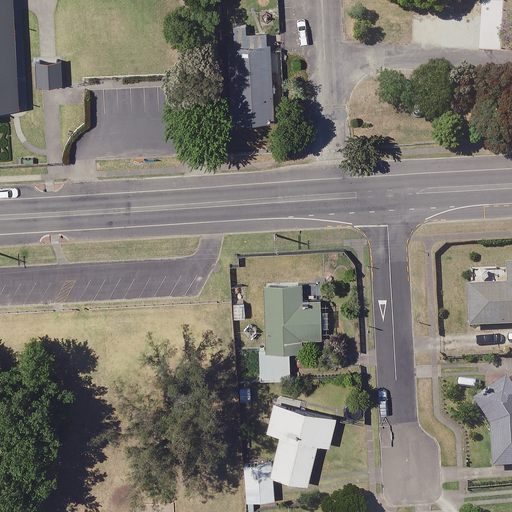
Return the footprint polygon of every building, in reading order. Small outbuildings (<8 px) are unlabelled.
[(13,0),(0,0),(0,102),(19,99),(13,0)] [(274,36),(232,37),(234,123),(276,122),(274,36)] [(62,57),(37,58),(38,82),(63,81),(62,57)] [(511,265),(511,266),(511,287),(472,288),(473,328),(511,326),(511,265)] [(324,302),(324,285),(267,286),(268,348),(262,348),(262,380),(292,380),(292,352),(304,352),(304,339),(324,339),(324,302)] [(493,461),(492,463),(511,462),(511,370),(475,393),(478,397),(481,401),(483,405),(485,410),(487,414),(489,419),(490,423),(491,428),(492,433),(493,437),(493,442),(494,447),(494,452),(493,457),(493,461)] [(245,457),(248,509),(276,510),(276,477),(311,485),(320,444),(333,447),(339,417),(276,402),(269,431),(282,434),(276,461),(245,457)]
